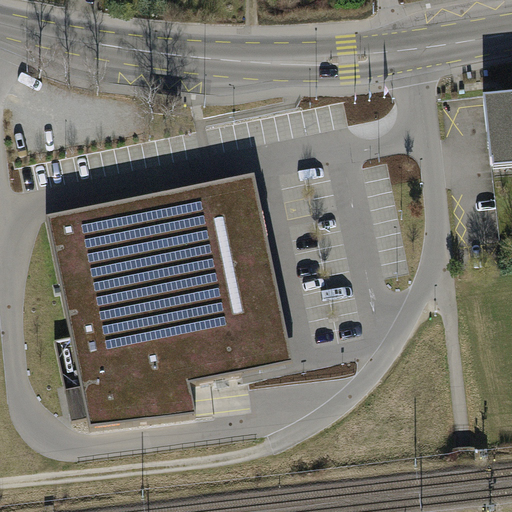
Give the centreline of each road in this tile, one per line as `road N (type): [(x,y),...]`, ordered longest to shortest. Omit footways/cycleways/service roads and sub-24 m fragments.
road 1 (primary): [(0,23),(198,59),(397,53)]
road 2 (residential): [(415,50),(462,436)]
road 3 (track): [(0,483),(258,450)]
